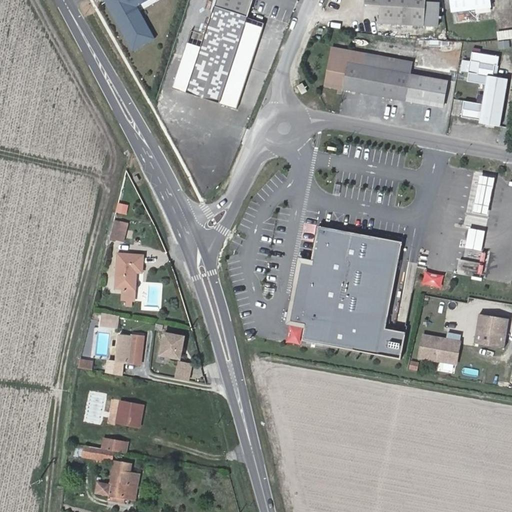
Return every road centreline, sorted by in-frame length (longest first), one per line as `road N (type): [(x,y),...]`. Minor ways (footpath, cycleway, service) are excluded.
road 1 (track): [(289,511),(252,362),(261,356),(511,402)]
road 2 (secondary): [(268,511),(191,245)]
road 3 (secondary): [(191,245),(65,0)]
road 4 (residential): [(284,128),(314,120),(511,154)]
road 5 (unclassified): [(191,245),(233,202),(284,128)]
road 6 (unknown): [(416,222),(488,267),(511,208)]
road 7 (unclassified): [(284,128),(282,73),(312,0)]
